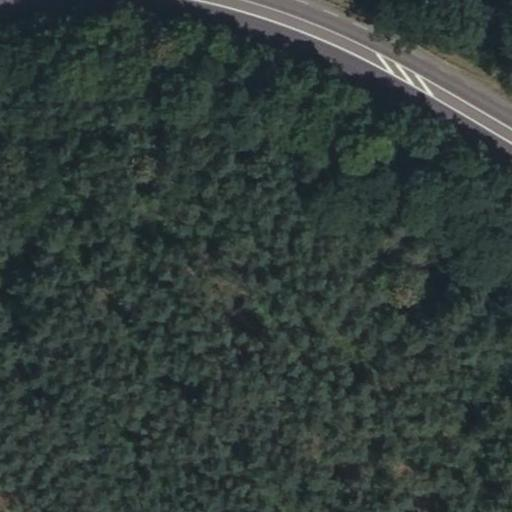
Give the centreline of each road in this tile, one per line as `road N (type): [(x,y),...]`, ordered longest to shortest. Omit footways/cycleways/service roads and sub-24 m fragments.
road 1 (track): [(0,169),(156,147),(312,196),(445,289),(511,322)]
road 2 (primary): [(511,132),(353,36),(239,0)]
